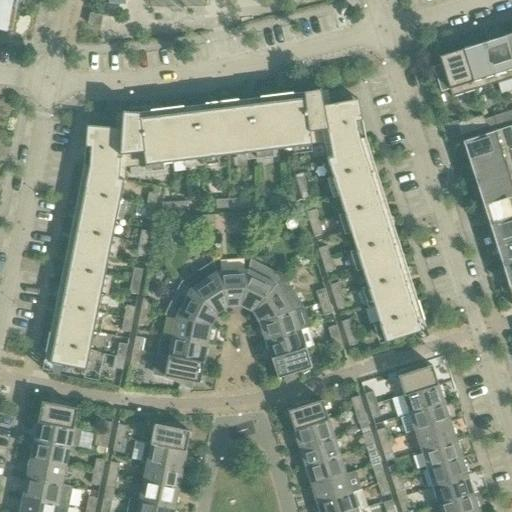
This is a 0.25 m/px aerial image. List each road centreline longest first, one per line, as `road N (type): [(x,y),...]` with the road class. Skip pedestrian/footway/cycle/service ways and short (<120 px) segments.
road 1 (residential): [(380,30),(511,436)]
road 2 (residential): [(380,30),(181,76),(49,82)]
road 3 (residential): [(0,328),(49,82)]
